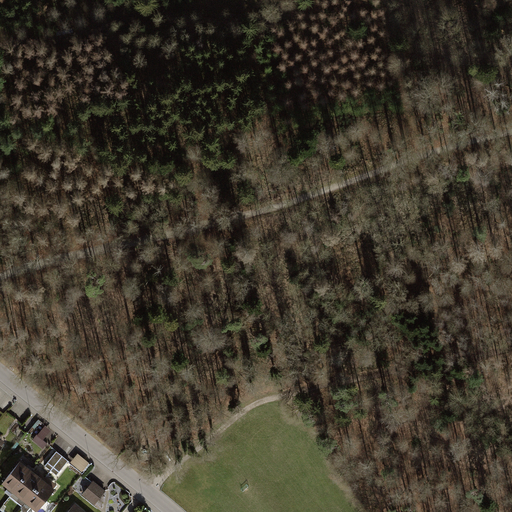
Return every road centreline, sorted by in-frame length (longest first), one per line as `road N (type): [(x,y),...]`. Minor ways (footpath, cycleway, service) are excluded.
road 1 (track): [(511,130),(259,211),(0,277)]
road 2 (track): [(151,492),(268,398),(511,346)]
road 3 (residential): [(0,371),(173,511)]
